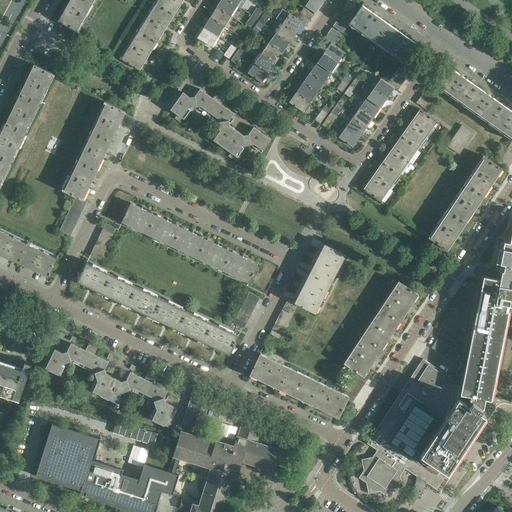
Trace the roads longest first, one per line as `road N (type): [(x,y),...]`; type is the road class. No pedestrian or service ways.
road 1 (residential): [(292,263),(113,172),(57,298)]
road 2 (residential): [(511,188),(346,436)]
road 3 (residential): [(447,42),(357,167),(265,99)]
road 4 (residential): [(233,384),(57,298)]
road 5 (residential): [(265,99),(180,37),(204,0)]
road 6 (residential): [(233,384),(292,263)]
road 7 (residential): [(346,436),(233,384)]
road 8 (residential): [(265,99),(334,0)]
